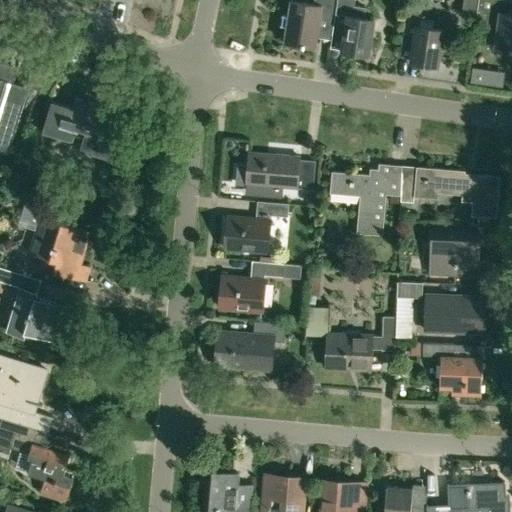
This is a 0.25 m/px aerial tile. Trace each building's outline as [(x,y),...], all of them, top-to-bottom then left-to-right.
[(314,0),(314,4),(291,0),(284,42),(315,47),(320,16),(334,18),(337,0),(314,0)] [(354,5),(354,0),(337,0),(334,18),(332,34),(344,36),(341,51),(368,55),(374,19),(364,17),(366,7),(354,5)] [(511,0),(478,0),(476,20),(499,24),(495,46),(511,48),(511,0)] [(436,23),(420,20),(422,8),(407,6),(401,45),(413,47),(411,61),(438,65),(443,29),(435,28),(436,23)] [(0,147),(9,150),(29,86),(6,79),(10,65),(0,62),(2,56),(0,55),(0,147)] [(506,73),(475,68),(473,83),(504,87),(506,73)] [(104,106),(75,97),(72,107),(51,101),(42,130),(71,138),(74,128),(85,131),(79,151),(108,159),(117,131),(98,125),(104,106)] [(300,156),(249,151),(246,183),(297,188),(297,187),(313,189),(315,161),(299,159),(300,156)] [(401,195),(402,171),(402,165),(379,163),(378,175),(332,171),(330,193),(360,196),(357,232),(383,235),(386,194),(401,195)] [(402,171),(401,195),(401,201),(413,202),(414,196),(438,198),(439,187),(478,191),(477,201),(472,201),(471,215),(496,217),(500,176),(465,173),(465,170),(416,166),(416,167),(402,165),(402,171)] [(257,200),(256,218),(228,215),(225,247),(267,251),(270,215),(288,216),(289,203),(257,200)] [(90,231),(41,216),(30,251),(42,255),(39,266),(85,280),(89,266),(80,263),(90,231)] [(479,232),(432,230),(431,273),(487,275),(488,255),(478,255),(479,232)] [(265,275),(282,276),(283,263),(252,260),(250,278),(223,275),(220,307),(262,311),(265,275)] [(0,280),(20,286),(23,274),(0,266),(0,280)] [(419,297),(420,282),(398,281),(397,296),(419,297)] [(37,292),(20,286),(6,330),(24,335),(25,330),(51,338),(62,304),(36,296),(37,292)] [(485,297),(426,294),(425,329),(484,332),(485,297)] [(328,309),(309,307),(306,332),(326,334),(328,309)] [(382,335),(328,333),(327,367),(370,369),(371,349),(395,350),(396,316),(383,315),(382,335)] [(254,332),(218,329),(215,365),(271,370),(273,340),(283,341),(285,323),(255,321),(254,332)] [(455,343),(423,342),(411,342),(411,355),(441,355),(440,388),(462,389),(462,392),(481,392),(482,356),(454,355),(455,343)] [(0,355),(0,417),(2,418),(42,430),(49,432),(53,417),(27,408),(29,401),(45,406),(45,405),(39,403),(49,370),(46,369),(0,355)] [(42,430),(2,418),(0,423),(0,447),(10,450),(11,447),(18,449),(22,450),(34,454),(28,472),(45,478),(41,492),(66,500),(75,470),(66,468),(70,454),(38,444),(42,430)] [(202,511),(250,511),(253,482),(237,481),(238,472),(206,469),(202,511)] [(301,511),(305,478),(266,474),(264,490),(268,490),(266,511),(301,511)] [(353,482),(325,480),(321,511),(362,511),(363,508),(350,507),(353,482)] [(426,505),(426,511),(509,511),(509,505),(505,506),(504,482),(468,483),(469,507),(450,508),(450,504),(426,505)] [(411,511),(413,488),(387,485),(384,511),(411,511)]
